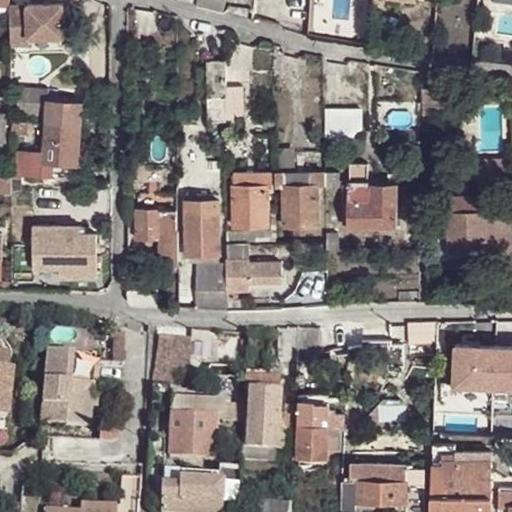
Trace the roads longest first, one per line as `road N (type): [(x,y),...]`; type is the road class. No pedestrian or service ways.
road 1 (residential): [(120,310),(194,316),(511,306)]
road 2 (residential): [(146,0),(327,46),(511,71)]
road 3 (residential): [(120,310),(115,0)]
road 4 (residential): [(0,304),(120,310)]
